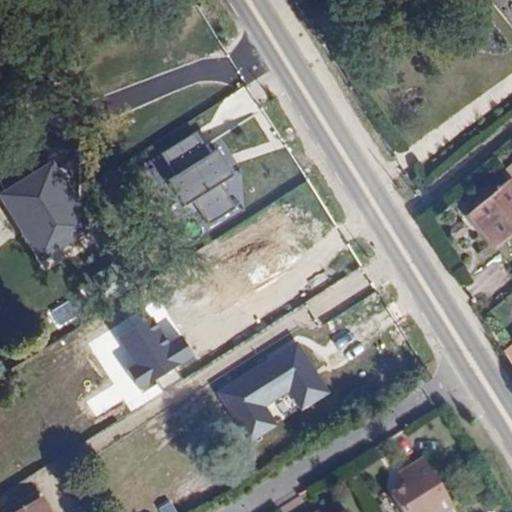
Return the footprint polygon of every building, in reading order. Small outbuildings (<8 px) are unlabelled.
[(212,153),(198,132),(162,154),(176,176),(167,181),(184,207),(193,201),(206,223),(234,205),(221,184),(235,175),(219,149),(212,153)] [(97,225),(54,158),(0,193),(0,198),(41,262),(97,225)] [(511,227),(511,162),(477,194),(482,200),(468,213),(496,242),(511,227)] [(172,343),(152,314),(120,337),(138,364),(128,370),(143,392),(156,383),(163,393),(184,379),(179,371),(197,359),(181,336),(172,343)] [(415,491),(407,496),(393,505),(397,511),(451,511),(425,467),(407,478),(415,491)] [(399,483),(407,496),(415,491),(407,478),(399,483)] [(20,511),(48,511),(41,500),(20,511)]
